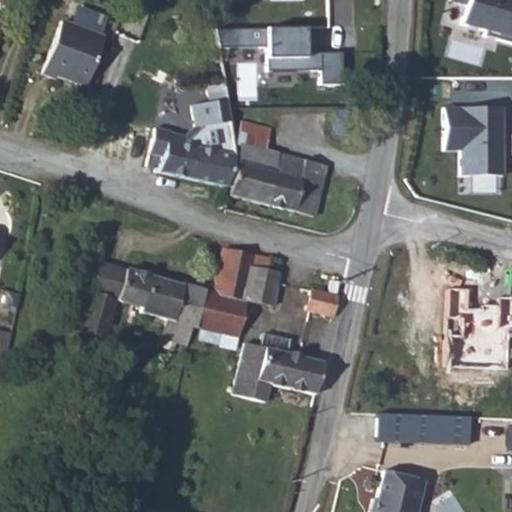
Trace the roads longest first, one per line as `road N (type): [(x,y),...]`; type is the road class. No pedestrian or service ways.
road 1 (residential): [(0,144),(210,222),(363,261)]
road 2 (residential): [(363,261),(304,511)]
road 3 (residential): [(401,0),(375,212)]
road 4 (unclassified): [(375,212),(511,246)]
